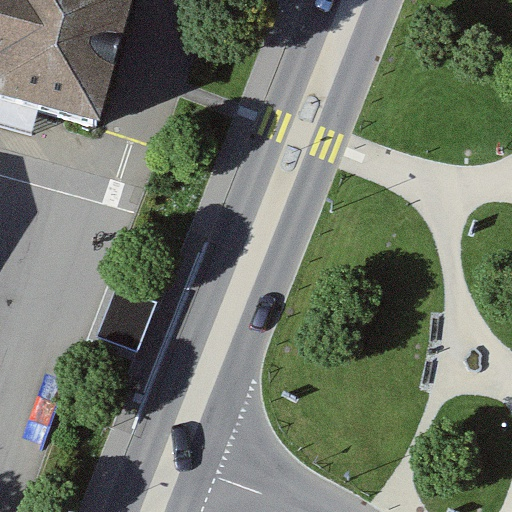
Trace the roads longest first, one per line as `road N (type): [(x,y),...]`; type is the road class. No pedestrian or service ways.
road 1 (secondary): [(355,0),(173,459)]
road 2 (residential): [(173,459),(308,511)]
